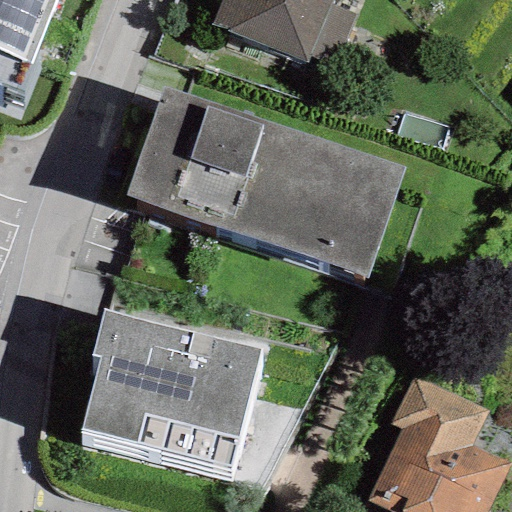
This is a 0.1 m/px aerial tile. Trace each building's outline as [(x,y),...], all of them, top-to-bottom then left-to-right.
[(56,0),(0,0),(0,86),(24,96),(35,67),(30,65),(56,0)] [(221,0),(211,27),(307,64),(309,57),(329,6),(331,0),(221,0)] [(355,15),(329,6),(309,57),(336,67),(355,15)] [(404,169),(162,88),(125,197),(367,278),(404,169)] [(262,350),(102,310),(90,357),(97,359),(78,432),(232,471),(262,350)] [(488,412),(412,376),(388,425),(400,431),(366,500),(389,511),(489,511),(511,466),(471,447),(488,412)]
